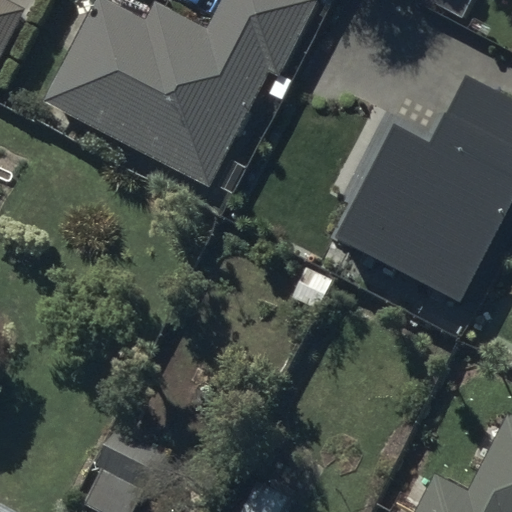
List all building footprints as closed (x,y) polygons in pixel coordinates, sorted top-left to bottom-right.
[(0,0),(0,75),(28,20),(0,5),(0,0)] [(322,10),(303,0),(238,0),(217,39),(172,16),(165,12),(157,27),(112,4),(54,114),(221,201),(322,10)] [(301,91),(261,168),(358,219),(398,142),(301,91)] [(511,244),(511,107),(480,91),(442,167),(405,149),(349,261),(474,322),(511,244)] [(86,183),(68,173),(59,188),(78,199),(86,183)] [(338,292),(314,279),(299,308),(323,321),(338,292)] [(511,511),(511,433),(478,500),(445,483),(430,511),(511,511)] [(156,511),(177,471),(128,446),(94,511),(156,511)] [(403,467),(380,508),(387,511),(421,511),(436,485),(403,467)] [(294,511),(296,508),(266,492),(255,511),(294,511)]
